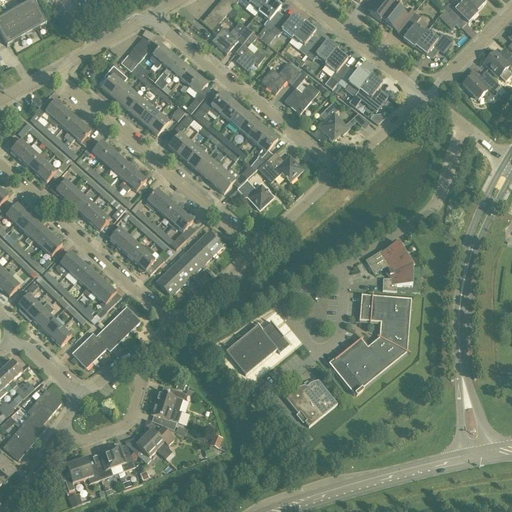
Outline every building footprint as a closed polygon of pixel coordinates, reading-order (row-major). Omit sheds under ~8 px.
[(230,12),(234,7),(225,0),(221,0),(219,3),(230,12)] [(259,12),(268,0),(241,0),(238,4),(246,10),(250,5),(259,12)] [(271,32),(282,17),(277,13),(281,8),(271,0),(268,0),(259,12),(259,13),(258,14),(268,21),(264,27),(271,32)] [(380,23),(393,7),(392,8),(381,0),(371,0),(377,4),(369,14),(380,23)] [(463,0),(462,1),(477,16),(476,14),(486,5),(481,0),(463,0)] [(468,26),(477,16),(462,1),(463,3),(459,7),(456,4),(451,9),(448,6),(442,11),(453,22),(458,16),(468,26)] [(0,36),(7,48),(46,26),(32,2),(0,20),(0,36)] [(226,17),(230,12),(219,3),(215,8),(226,17)] [(405,26),(414,15),(408,10),(404,15),(393,7),(380,23),(381,23),(382,22),(393,30),(399,22),(405,26)] [(221,22),(226,17),(215,8),(211,13),(221,22)] [(218,26),(221,22),(211,13),(206,18),(217,27),(218,26)] [(414,50),(427,33),(426,33),(425,35),(415,27),(420,19),(414,15),(405,26),(410,31),(402,41),(414,50)] [(291,41),(305,24),(304,24),(303,25),(292,17),(288,21),(282,17),(271,32),(278,38),(281,33),(291,41)] [(212,33),(217,27),(206,18),(202,24),(212,33)] [(212,44),(226,56),(238,43),(242,46),(251,36),(252,35),(244,29),(239,24),(233,32),(229,36),(218,26),(217,27),(212,33),(212,34),(217,38),(212,44)] [(305,57),(317,42),(312,38),(316,33),(305,24),(291,41),(293,39),(302,46),(298,51),(305,57)] [(415,48),(426,57),(433,49),(439,53),(448,41),(441,36),(439,39),(434,36),(432,38),(427,33),(414,50),(415,48)] [(251,36),(242,46),(247,50),(235,64),(247,74),(254,65),(257,68),(265,59),(257,52),(253,56),(247,50),(256,40),(251,36)] [(138,44),(148,53),(152,48),(142,40),(138,44)] [(324,67),(337,50),(326,41),(322,46),(317,42),(305,57),(312,63),(316,58),(325,65),(324,66),(324,67)] [(144,58),(148,53),(138,44),(134,49),(144,58)] [(161,66),(170,56),(160,48),(149,61),(155,66),(153,68),(157,71),(161,66)] [(140,62),(144,58),(134,49),(130,54),(140,62)] [(337,85),(349,70),(343,66),(347,61),(336,52),(338,50),(337,50),(324,67),(334,74),(330,80),(325,87),(332,92),(337,85)] [(136,67),(140,62),(130,54),(126,58),(136,67)] [(504,63),(494,54),(483,65),(497,79),(499,78),(505,84),(511,77),(506,71),(508,68),(511,70),(511,68),(511,61),(509,58),(504,63)] [(169,76),(179,63),(170,56),(161,66),(167,71),(154,85),(158,88),(163,82),(169,76)] [(130,74),(136,67),(126,58),(120,66),(130,74)] [(298,60),(295,64),(302,69),(305,65),(298,60)] [(180,82),(189,71),(179,63),(169,76),(173,79),(175,77),(180,82)] [(299,78),(300,76),(287,66),(278,77),(271,71),(260,85),(275,97),(286,84),(291,88),(299,78)] [(122,86),(127,81),(113,69),(105,80),(99,86),(99,89),(102,91),(101,91),(111,99),(122,86)] [(150,72),(148,70),(143,76),(149,81),(154,74),(150,71),(150,72)] [(359,92),(371,77),(369,78),(358,70),(354,75),(349,70),(337,85),(344,91),(348,86),(358,94),(359,92)] [(189,89),(198,79),(189,71),(180,82),(189,89)] [(140,83),(143,80),(134,72),(131,75),(140,83)] [(499,88),(485,74),(480,79),(479,78),(475,82),(471,78),(462,87),(478,102),(484,96),(488,96),(492,100),(497,95),(495,93),(499,88)] [(371,77),(359,92),(369,99),(365,104),(372,110),(384,96),(378,91),(382,86),(371,77)] [(198,97),(185,112),(191,117),(209,95),(204,91),(207,87),(198,79),(189,89),(198,97)] [(149,91),(152,87),(143,80),(140,83),(149,91)] [(120,107),(131,93),(123,86),(127,81),(122,86),(111,99),(120,107)] [(167,96),(170,93),(165,88),(167,86),(163,82),(158,88),(167,96)] [(158,99),(161,95),(152,87),(149,91),(158,99)] [(284,105),(299,118),(318,95),(309,87),(301,96),(295,91),(284,105)] [(129,115),(141,101),(131,93),(120,107),(129,115)] [(161,95),(158,99),(168,107),(171,103),(161,95)] [(176,104),(182,98),(178,95),(172,101),(176,104)] [(206,114),(207,113),(217,121),(220,117),(231,103),(222,95),(214,105),(208,101),(201,110),(206,114)] [(39,111),(40,109),(43,105),(35,98),(31,103),(39,111)] [(353,108),(358,101),(354,99),(349,105),(353,108)] [(138,123),(153,105),(149,102),(146,106),(141,101),(129,115),(138,123)] [(51,125),(63,111),(61,109),(62,106),(57,102),(54,102),(54,103),(44,114),(50,119),(47,121),(51,125)] [(229,125),(240,111),(231,103),(220,117),(229,125)] [(342,139),(349,133),(335,117),(342,111),(335,104),(320,118),(326,124),(319,130),(330,142),(329,143),(332,146),(338,141),(337,140),(340,137),(342,139)] [(147,130),(159,117),(154,112),(157,108),(153,105),(138,123),(147,130)] [(177,124),(185,115),(178,110),(171,119),(177,124)] [(199,124),(207,115),(206,114),(201,110),(193,118),(199,124)] [(62,130),(74,116),(69,112),(66,113),(63,111),(51,125),(56,129),(58,126),(62,130)] [(238,132),(250,118),(240,111),(229,125),(238,132)] [(81,127),(79,125),(80,121),(74,116),(62,130),(67,135),(63,139),(67,143),(81,127)] [(159,117),(147,130),(156,138),(168,125),(159,117)] [(199,133),(202,130),(187,117),(180,126),(186,132),(189,127),(197,134),(198,133),(199,133)] [(247,140),(259,126),(250,118),(238,132),(247,140)] [(37,123),(34,126),(43,134),(46,131),(37,123)] [(37,141),(40,137),(27,126),(17,136),(22,140),(28,133),(37,141)] [(256,148),(268,134),(259,126),(247,140),(256,148)] [(81,127),(67,143),(71,145),(75,141),(80,146),(90,135),(91,135),(92,131),(87,128),(84,129),(81,127)] [(217,139),(220,135),(210,128),(207,131),(217,139)] [(208,141),(210,137),(202,130),(199,133),(208,141)] [(52,142),(55,139),(46,131),(43,134),(52,142)] [(267,163),(263,159),(277,142),(268,134),(256,148),(262,153),(258,157),(259,158),(251,169),(250,169),(255,174),(257,172),(267,163)] [(226,147),(229,143),(220,135),(217,139),(226,147)] [(177,158),(189,144),(180,136),(168,150),(177,158)] [(46,149),(50,145),(40,137),(37,141),(46,149)] [(217,148),(219,145),(210,137),(208,141),(217,148)] [(55,139),(52,142),(61,150),(64,147),(55,139)] [(19,161),(29,150),(20,142),(10,153),(19,161)] [(235,154),(238,151),(229,143),(226,147),(235,154)] [(100,163),(110,152),(101,144),(91,155),(100,163)] [(198,152),(201,149),(196,144),(193,148),(189,144),(177,158),(186,166),(198,152)] [(55,157),(58,153),(50,145),(46,149),(55,157)] [(226,156),(228,153),(219,145),(217,148),(226,156)] [(64,147),(61,150),(74,162),(77,158),(64,147)] [(28,169),(38,158),(29,150),(19,161),(28,169)] [(238,159),(239,159),(243,163),(247,159),(238,151),(235,154),(239,158),(238,159)] [(109,171),(119,159),(110,152),(100,163),(109,171)] [(207,160),(198,152),(186,166),(196,173),(207,160)] [(58,153),(55,157),(63,164),(59,169),(63,173),(71,164),(58,153)] [(239,159),(238,159),(237,161),(228,153),(226,156),(235,164),(239,159)] [(273,157),(257,172),(271,185),(281,176),(289,185),(302,173),(289,159),(283,164),(275,155),(273,157)] [(47,166),(50,163),(47,160),(43,163),(38,158),(28,169),(37,177),(47,166)] [(118,178),(128,167),(119,159),(109,171),(118,178)] [(89,176),(92,172),(79,160),(76,164),(89,176)] [(205,181),(220,163),(215,160),(212,164),(207,160),(196,173),(205,181)] [(214,189),(226,175),(220,170),(223,166),(220,163),(205,181),(214,189)] [(56,174),(47,166),(37,177),(46,186),(56,174)] [(82,182),(86,178),(73,166),(68,171),(75,177),(76,176),(82,182)] [(128,167),(118,178),(123,183),(119,188),(123,191),(136,175),(134,173),(128,167)] [(250,169),(251,169),(249,168),(242,177),(247,181),(252,177),(255,174),(250,169)] [(98,184),(101,180),(92,172),(89,176),(98,184)] [(136,194),(145,183),(136,175),(123,191),(127,194),(131,190),(136,194)] [(226,175),(214,189),(223,197),(235,183),(226,175)] [(252,177),(247,181),(254,188),(259,184),(252,177)] [(91,189),(95,186),(86,178),(82,182),(91,189)] [(64,202),(74,191),(61,179),(54,187),(55,187),(56,186),(59,189),(55,194),(64,202)] [(106,191),(110,187),(101,180),(98,184),(106,191)] [(254,193),(246,184),(238,192),(251,206),(254,203),(262,211),(273,201),(261,188),(254,193)] [(100,197),(104,193),(95,186),(91,189),(100,197)] [(118,195),(110,187),(106,191),(115,199),(118,195)] [(73,210),(83,199),(74,191),(64,202),(73,210)] [(155,211),(165,200),(156,192),(146,204),(155,211)] [(109,205),(113,201),(104,193),(100,197),(109,205)] [(119,195),(115,199),(129,211),(132,207),(122,198),(119,195)] [(82,218),(92,207),(83,199),(73,210),(82,218)] [(164,219),(174,208),(165,200),(155,211),(164,219)] [(113,201),(109,205),(117,212),(112,218),(116,222),(125,213),(113,201)] [(15,226),(25,215),(16,206),(6,218),(15,226)] [(91,226),(101,215),(92,207),(82,218),(91,226)] [(168,225),(172,229),(183,216),(174,208),(164,219),(170,224),(168,225)] [(136,217),(144,224),(147,220),(140,213),(136,217)] [(24,235),(35,223),(25,215),(15,226),(24,235)] [(101,215),(91,226),(100,234),(110,222),(101,215)] [(183,235),(192,224),(183,216),(172,229),(176,232),(178,231),(183,235)] [(140,226),(131,218),(128,221),(137,229),(140,226)] [(153,232),(156,228),(147,220),(144,224),(153,232)] [(33,243),(44,231),(35,223),(24,235),(29,239),(25,244),(29,247),(33,243)] [(146,237),(148,234),(140,226),(137,229),(146,237)] [(162,240),(165,236),(156,228),(153,232),(162,240)] [(42,251),(53,239),(44,231),(33,243),(42,251)] [(118,250),(128,239),(119,231),(109,242),(118,250)] [(154,245),(157,242),(148,234),(146,237),(154,245)] [(198,245),(212,259),(222,249),(208,234),(198,245)] [(12,248),(15,244),(6,236),(3,240),(12,248)] [(181,237),(171,247),(176,252),(186,242),(181,237)] [(53,239),(42,251),(51,259),(62,247),(53,239)] [(127,258),(137,247),(128,239),(118,250),(127,258)] [(157,242),(154,245),(163,253),(166,250),(157,242)] [(21,257),(24,253),(15,244),(12,248),(21,257)] [(201,269),(212,259),(198,245),(187,255),(201,269)] [(389,275),(412,269),(398,245),(389,251),(388,249),(365,263),(373,277),(386,269),(389,273),(389,275)] [(136,266),(150,250),(145,246),(141,251),(137,247),(127,258),(136,266)] [(12,261),(16,257),(7,249),(4,252),(12,261)] [(144,274),(150,268),(156,272),(164,264),(158,258),(154,262),(150,259),(154,254),(150,250),(136,266),(138,268),(138,271),(142,275),(145,274),(144,274)] [(29,265),(33,261),(24,253),(21,257),(29,265)] [(69,275),(79,263),(70,255),(60,266),(69,275)] [(191,279),(201,269),(187,255),(177,264),(191,279)] [(21,269),(25,265),(16,257),(12,261),(21,269)] [(33,261),(29,265),(38,273),(42,270),(33,261)] [(78,283),(88,271),(79,263),(69,275),(78,283)] [(181,289),(191,279),(177,264),(166,274),(181,289)] [(25,265),(21,269),(30,278),(34,274),(25,265)] [(412,269),(389,275),(390,277),(390,281),(382,281),(382,293),(396,294),(396,288),(412,288),(412,269)] [(0,290),(10,280),(11,280),(16,275),(12,271),(7,277),(2,272),(0,273),(0,290)] [(87,291),(97,279),(88,271),(78,283),(86,291),(87,291)] [(170,299),(181,289),(166,274),(156,285),(170,299)] [(55,290),(59,286),(49,277),(46,281),(55,290)] [(96,299),(107,288),(97,279),(87,291),(86,291),(83,294),(88,298),(91,295),(96,299)] [(19,288),(11,280),(10,280),(0,290),(9,299),(19,288)] [(39,287),(47,294),(51,290),(43,283),(39,287)] [(64,298),(67,294),(59,286),(55,290),(64,298)] [(85,311),(81,314),(94,326),(115,306),(110,302),(116,296),(107,288),(96,299),(102,305),(99,307),(102,310),(94,319),(85,311)] [(56,302),(59,299),(51,290),(47,294),(56,302)] [(24,318),(36,305),(28,297),(24,294),(16,303),(19,306),(17,308),(20,310),(18,312),(24,318)] [(72,306),(76,302),(67,294),(64,298),(72,306)] [(406,354),(411,302),(361,298),(359,323),(380,325),(379,340),(378,340),(367,350),(360,341),(341,357),(340,356),(328,366),(355,400),(363,393),(361,391),(406,355),(406,354)] [(65,310),(68,307),(59,299),(56,302),(65,310)] [(81,314),(85,311),(76,302),(72,306),(81,314)] [(35,324),(50,308),(47,305),(41,310),(36,305),(24,318),(30,324),(32,322),(35,324)] [(73,319),(77,315),(68,307),(65,310),(73,319)] [(43,333),(53,322),(49,317),(54,312),(50,308),(35,324),(43,333)] [(116,320),(130,335),(140,324),(126,310),(116,320)] [(77,315),(73,319),(82,327),(86,324),(77,315)] [(120,345),(130,335),(116,320),(105,330),(120,345)] [(52,341),(62,330),(53,322),(43,333),(52,341)] [(289,348),(271,325),(261,333),(257,328),(225,354),(245,378),(276,352),(279,356),(289,348)] [(62,330),(52,341),(60,349),(71,339),(62,330)] [(110,354),(120,345),(105,330),(95,340),(93,337),(92,337),(110,354)] [(109,355),(110,354),(92,337),(82,347),(96,361),(106,351),(109,355)] [(86,371),(96,361),(82,347),(72,357),(86,371)] [(12,383),(13,383),(21,374),(11,364),(2,372),(12,383)] [(27,398),(18,389),(13,383),(12,383),(2,372),(0,374),(0,387),(3,391),(9,386),(23,401),(27,398)] [(27,380),(33,387),(43,379),(37,372),(27,380)] [(337,406),(318,383),(309,386),(306,389),(305,387),(280,396),(297,416),(299,414),(306,422),(304,424),(308,430),(337,406)] [(18,389),(27,398),(30,394),(22,385),(18,389)] [(158,394),(154,406),(171,412),(172,410),(179,413),(183,402),(184,403),(186,396),(174,392),(172,399),(158,394)] [(36,405),(51,417),(61,406),(46,394),(36,405)] [(1,407),(9,416),(14,412),(6,403),(1,407)] [(42,428),(51,417),(36,405),(27,416),(46,431),(42,428)] [(179,413),(172,410),(171,412),(154,406),(150,417),(153,418),(151,424),(174,433),(176,425),(178,425),(182,414),(179,413)] [(0,424),(0,425),(9,416),(1,407),(0,408),(0,412),(3,416),(0,418),(0,424)] [(36,442),(46,431),(27,416),(30,418),(21,429),(36,442)] [(27,453),(36,442),(21,429),(12,440),(27,453)] [(163,430),(155,438),(150,433),(143,440),(156,452),(162,458),(169,451),(169,449),(168,449),(175,442),(163,430)] [(226,454),(223,444),(222,443),(223,441),(214,437),(209,448),(226,454)] [(18,464),(27,453),(12,440),(3,451),(18,464)] [(156,452),(143,440),(136,448),(140,451),(135,456),(146,466),(151,462),(149,460),(156,452)] [(109,453),(115,469),(121,467),(123,474),(135,470),(131,457),(124,460),(120,449),(109,453)] [(111,471),(115,469),(109,453),(98,456),(102,467),(96,470),(101,482),(113,478),(111,471)] [(0,486),(1,487),(3,488),(15,474),(0,461),(0,458),(2,456),(0,454),(0,486)] [(96,470),(91,472),(87,461),(76,465),(83,482),(88,480),(90,486),(101,482),(96,470)] [(83,482),(76,465),(65,469),(70,480),(65,482),(69,494),(74,492),(72,486),(83,482)] [(71,510),(82,506),(78,496),(68,500),(71,510)]
